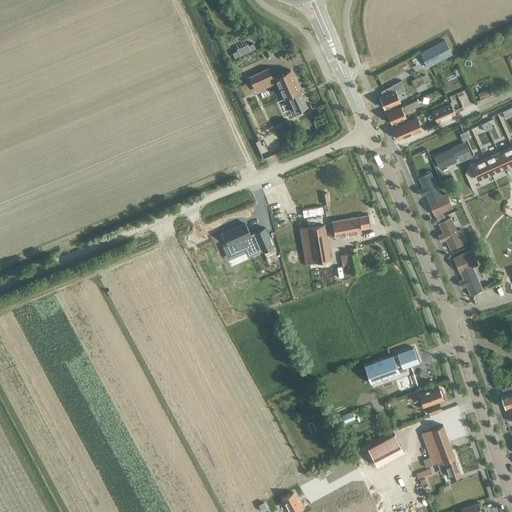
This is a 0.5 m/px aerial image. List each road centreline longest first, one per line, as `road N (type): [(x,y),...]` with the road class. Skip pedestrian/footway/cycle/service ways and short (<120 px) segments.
road 1 (tertiary): [(511,501),(442,304),(367,131)]
road 2 (unclassified): [(0,285),(323,149)]
